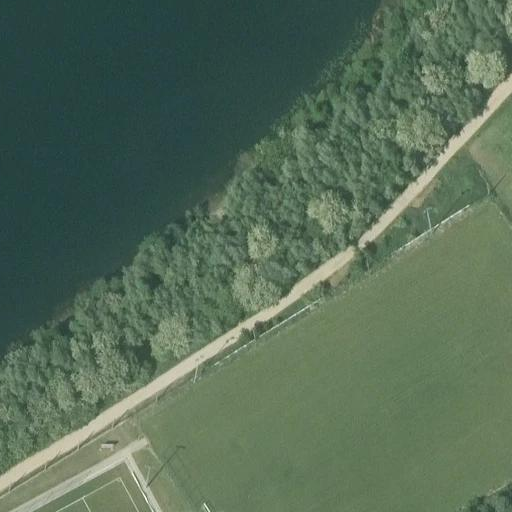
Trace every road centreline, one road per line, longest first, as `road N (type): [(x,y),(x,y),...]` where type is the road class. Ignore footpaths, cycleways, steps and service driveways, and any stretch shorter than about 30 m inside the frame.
road 1 (track): [(0,424),(130,350),(244,270),(325,199),(511,7)]
road 2 (track): [(0,479),(268,309),(362,236),(511,82)]
